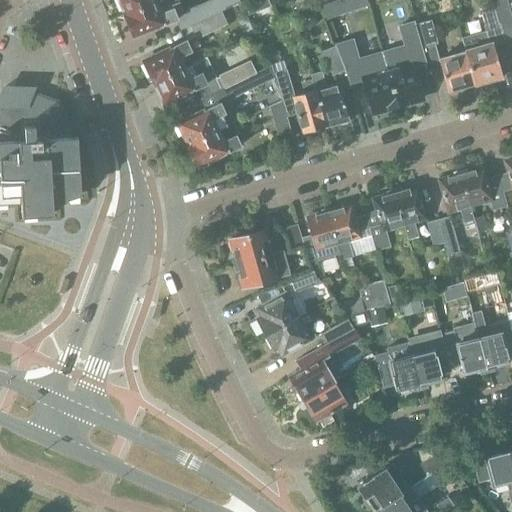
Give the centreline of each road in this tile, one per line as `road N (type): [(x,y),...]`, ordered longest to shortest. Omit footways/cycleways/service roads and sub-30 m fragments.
road 1 (residential): [(511,403),(293,460),(266,453),(210,352),(159,233),(141,214)]
road 2 (residential): [(141,214),(187,210),(511,116)]
road 3 (tertiary): [(85,413),(141,214)]
road 4 (tertiary): [(123,213),(52,399)]
road 5 (secondary): [(257,511),(171,450),(85,413)]
road 6 (secondary): [(54,442),(214,511)]
road 7 (tertiary): [(117,132),(70,0)]
